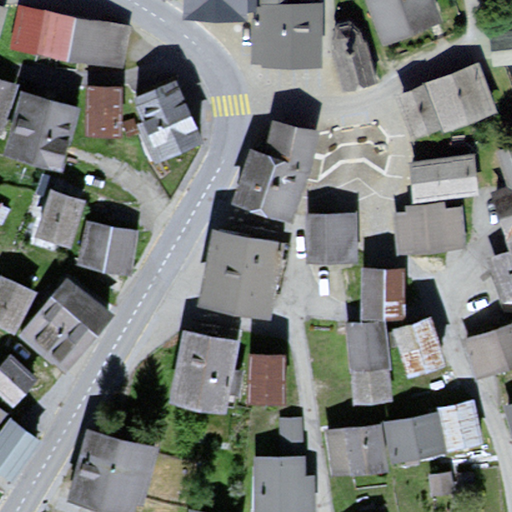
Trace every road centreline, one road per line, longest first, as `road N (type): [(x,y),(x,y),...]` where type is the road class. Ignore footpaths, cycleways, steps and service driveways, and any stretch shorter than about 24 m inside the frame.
road 1 (primary): [(147,287),(15,511)]
road 2 (residential): [(434,311),(384,238),(381,198),(391,174),(382,90)]
road 3 (residential): [(511,495),(458,340),(434,311)]
road 4 (residential): [(323,511),(295,349),(274,328)]
road 5 (primary): [(230,127),(220,166),(147,287)]
road 6 (primary): [(129,0),(210,58),(227,89),(230,127)]
road 7 (residential): [(274,328),(310,313),(434,311)]
road 8 (residential): [(382,90),(276,108),(230,127)]
road 9 (residential): [(382,90),(466,51),(511,47)]
road 10 (residential): [(274,328),(192,312),(147,287)]
